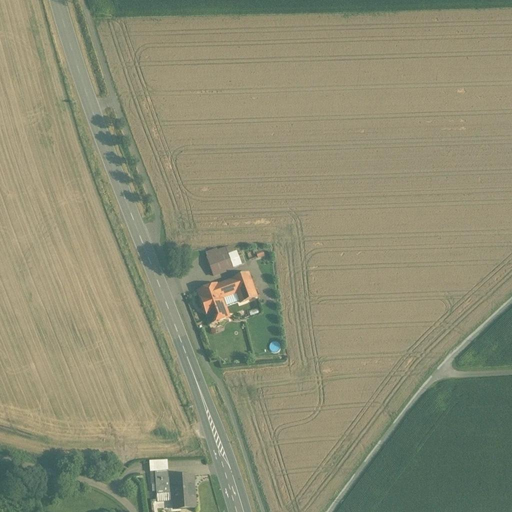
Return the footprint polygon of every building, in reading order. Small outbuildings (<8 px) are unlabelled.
[(225,249),(216,252),(216,250),(205,254),(207,260),(206,260),(213,277),(232,270),(232,268),(227,256),(225,249)] [(254,249),(244,249),(244,255),(245,255),(245,260),(254,259),(254,249)] [(236,253),(227,256),(232,268),(240,265),(236,253)] [(248,275),(232,281),(237,294),(240,303),(243,311),(259,306),(248,275)] [(232,281),(216,287),(221,300),(237,294),(232,281)] [(215,286),(198,293),(208,320),(216,317),(218,322),(227,318),(221,300),(216,287),(215,286)] [(240,303),(232,306),(235,314),(243,311),(240,303)] [(168,472),(154,473),(155,485),(156,495),(169,494),(168,472)] [(192,477),(171,479),(173,510),(194,508),(192,477)]
